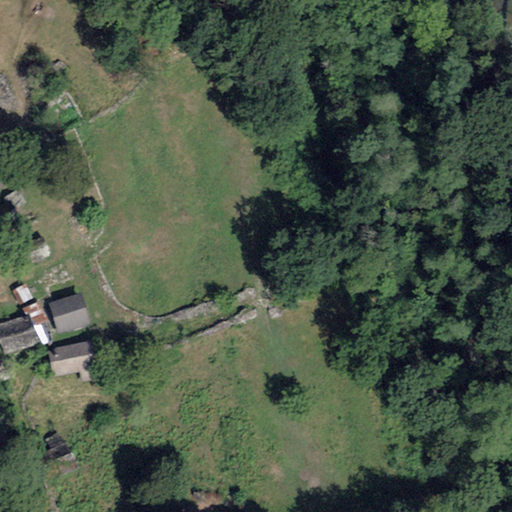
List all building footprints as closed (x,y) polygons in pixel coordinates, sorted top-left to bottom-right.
[(0,225),(24,203),(11,190),(0,200),(0,225)] [(44,236),(23,243),(30,264),(51,258),(44,236)] [(81,294),(48,304),(58,335),(90,325),(81,294)] [(28,315),(0,322),(0,350),(2,356),(37,346),(28,315)] [(89,342),(48,350),(54,377),(79,371),(82,383),(97,380),(89,342)] [(5,402),(0,404),(0,439),(19,428),(5,402)] [(77,468),(61,433),(35,445),(51,480),(77,468)]
